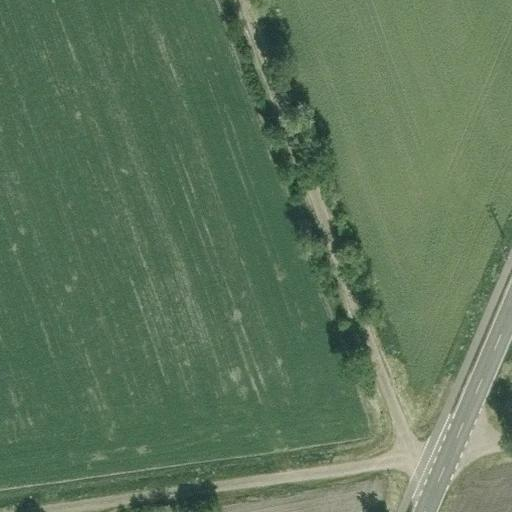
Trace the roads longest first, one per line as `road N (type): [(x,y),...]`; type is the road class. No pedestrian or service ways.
road 1 (residential): [(406,457),(239,0)]
road 2 (residential): [(406,457),(38,511)]
road 3 (tertiary): [(448,452),(511,300)]
